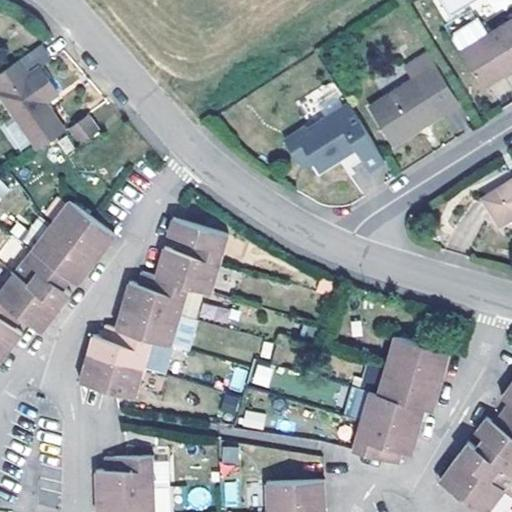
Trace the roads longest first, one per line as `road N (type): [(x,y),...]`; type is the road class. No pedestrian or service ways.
road 1 (residential): [(195,147),(41,371)]
road 2 (residential): [(344,248),(365,220),(511,127)]
road 3 (residential): [(195,147),(54,0)]
road 4 (residential): [(502,296),(482,367),(423,475)]
road 5 (residential): [(344,248),(236,186),(195,147)]
road 6 (residential): [(502,296),(344,248)]
road 7 (residential): [(78,511),(80,433),(66,392),(41,371)]
